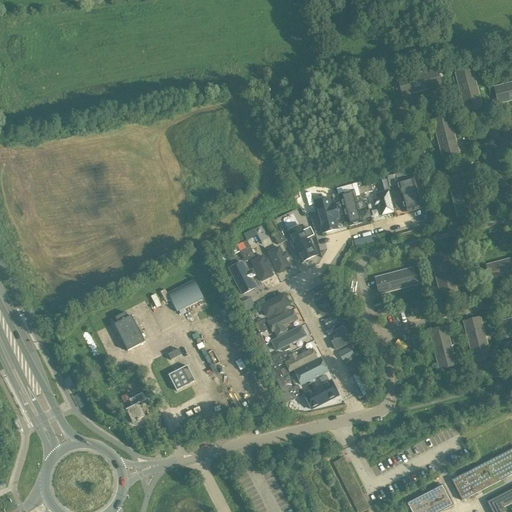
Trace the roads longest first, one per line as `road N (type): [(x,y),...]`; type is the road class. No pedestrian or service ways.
road 1 (residential): [(511,142),(494,154),(502,215),(368,253),(359,269),(365,300)]
road 2 (unclassified): [(197,456),(361,418)]
road 3 (primary): [(77,444),(0,297)]
road 4 (residential): [(293,287),(351,234),(420,218)]
road 5 (residential): [(361,418),(293,287)]
road 6 (residential): [(376,336),(511,301)]
road 7 (primary): [(0,331),(59,452)]
